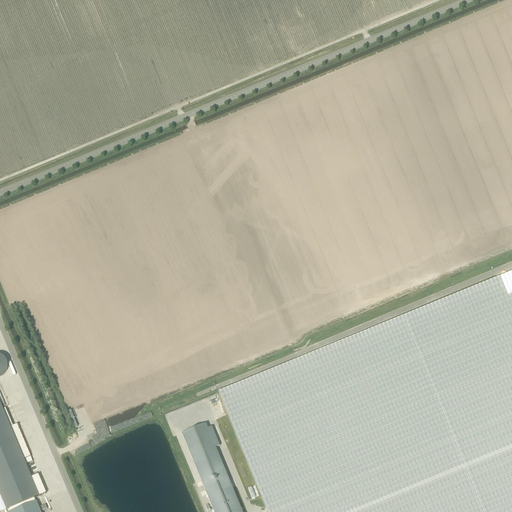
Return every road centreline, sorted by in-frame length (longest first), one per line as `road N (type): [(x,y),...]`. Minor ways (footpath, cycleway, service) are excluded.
road 1 (unclassified): [(466,0),(0,194)]
road 2 (track): [(437,0),(0,180)]
road 3 (unclassified): [(78,511),(0,322)]
road 4 (unknown): [(170,429),(212,412),(251,511)]
